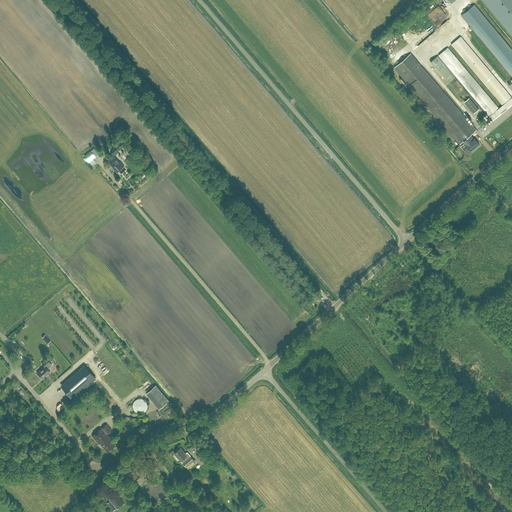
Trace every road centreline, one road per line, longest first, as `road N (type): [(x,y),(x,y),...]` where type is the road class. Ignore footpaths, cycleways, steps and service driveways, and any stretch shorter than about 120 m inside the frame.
road 1 (track): [(331,309),(57,0)]
road 2 (unclassified): [(406,241),(198,0)]
road 3 (tertiary): [(93,466),(206,419),(264,370)]
road 4 (tertiary): [(264,370),(406,241)]
road 5 (unclassified): [(385,511),(264,370)]
road 6 (tertiary): [(406,241),(511,147)]
road 7 (unclassified): [(93,466),(13,376)]
